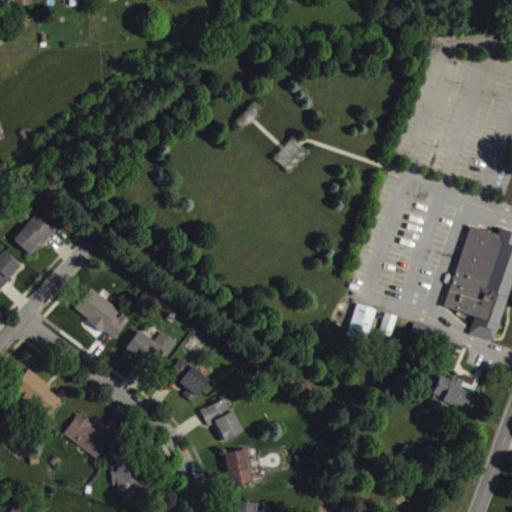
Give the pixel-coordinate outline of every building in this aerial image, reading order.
[(31,0),(0,0),(0,5),(18,5),(18,12),(32,12),(31,0)] [(14,245),(33,263),(56,237),(37,220),(14,245)] [(465,223),(492,232),(495,228),(511,233),(511,281),(494,338),(468,330),(474,313),(440,302),(465,223)] [(0,296),(22,273),(5,256),(0,261),(0,296)] [(114,346),(130,326),(121,319),(122,317),(91,293),(74,314),(114,346)] [(370,346),(376,314),(357,310),(350,342),(370,346)] [(381,340),(393,343),(398,321),(385,319),(381,340)] [(162,337),(156,346),(139,336),(127,354),(159,376),(177,348),(162,337)] [(211,385),(181,364),(169,380),(189,394),(184,401),(194,409),(211,385)] [(65,402),(28,377),(14,397),(51,422),(65,402)] [(466,418),(477,392),(452,382),(451,385),(441,381),(428,412),(442,418),(446,410),(466,418)] [(224,447),(244,438),(227,404),(201,416),(209,433),(216,430),(224,447)] [(64,440),(98,464),(115,441),(102,431),(99,435),(79,421),(64,440)] [(225,458),(230,493),(255,489),(250,455),(225,458)] [(139,486),(137,466),(118,467),(119,477),(112,477),(113,492),(122,491),(123,507),(150,505),(149,485),(139,486)]
